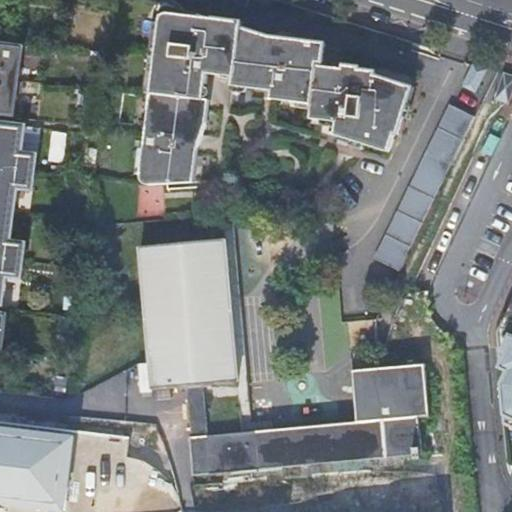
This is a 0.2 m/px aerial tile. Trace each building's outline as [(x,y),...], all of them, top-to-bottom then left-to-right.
[(249,0),(229,0),(228,5),(246,10),(249,0)] [(171,7),(183,11),(180,9),(173,4),(173,3),(172,2),(171,2),(169,2),(168,2),(166,2),(164,2),(162,3),(160,4),(159,5),(158,7),(156,10),(156,12),(155,14),(154,25),(159,25),(160,17),(160,14),(161,12),(162,10),(163,9),(164,8),(165,8),(167,7),(170,7),(171,7)] [(212,21),(183,11),(171,7),(170,7),(167,7),(165,8),(164,8),(163,9),(162,10),(161,12),(160,14),(160,17),(159,25),(154,25),(150,55),(149,63),(150,96),(143,150),(139,177),(139,178),(139,180),(140,181),(140,183),(141,184),(142,185),(144,186),(145,187),(147,187),(148,187),(193,185),(197,154),(206,125),(210,92),(210,91),(210,90),(210,89),(210,88),(209,88),(208,87),(207,87),(206,86),(207,76),(216,77),(219,78),(232,80),(231,85),(231,88),(243,90),(263,93),(271,94),(270,101),(300,105),(312,107),(311,112),(310,122),(322,124),(334,126),(334,130),(333,137),(348,142),(353,144),(362,146),(363,147),(388,155),(394,137),(397,138),(402,120),(407,107),(409,100),(409,98),(409,96),(409,95),(408,93),(408,91),(407,90),(405,89),(404,88),(402,87),(374,78),(375,74),(358,72),(359,70),(342,68),(341,71),(316,68),(316,65),(323,66),(325,47),(319,46),(269,39),(241,30),(241,25),(212,21)] [(23,50),(0,46),(0,115),(13,117),(23,50)] [(511,91),(511,76),(505,74),(496,99),(508,103),(511,91)] [(373,262),(398,274),(474,120),(449,107),(373,262)] [(407,107),(402,120),(407,122),(410,112),(410,111),(410,110),(410,109),(410,108),(409,108),(408,107),(407,107)] [(36,158),(21,156),(24,129),(0,125),(0,304),(1,305),(5,276),(21,278),(25,245),(10,243),(17,189),(32,191),(36,158)] [(361,152),(363,147),(362,146),(353,144),(348,142),(348,143),(348,146),(350,148),(361,152)] [(134,177),(139,177),(143,150),(142,150),(141,150),(140,150),(140,151),(139,151),(138,152),(138,153),(137,153),(134,177)] [(190,385),(196,473),(423,456),(420,416),(433,415),(429,364),(357,370),(361,423),(209,435),(206,383),(243,380),(232,240),(143,247),(154,387),(190,385)] [(507,336),(511,325),(510,324),(505,321),(499,333),(502,367),(509,371),(511,364),(511,355),(504,352),(510,338),(507,336)] [(511,324),(511,325),(507,336),(510,338),(504,352),(511,355),(511,364),(509,371),(503,384),(507,424),(511,426),(511,324)] [(66,511),(76,437),(0,426),(0,504),(58,511),(66,511)]
